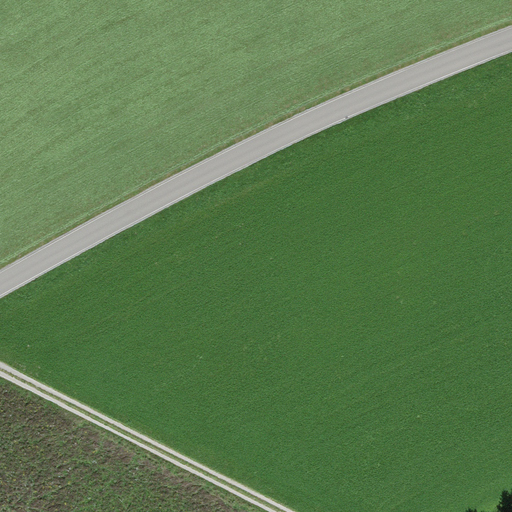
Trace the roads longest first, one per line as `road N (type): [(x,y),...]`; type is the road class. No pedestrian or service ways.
road 1 (residential): [(511,41),(284,135),(0,286)]
road 2 (track): [(0,368),(287,511)]
